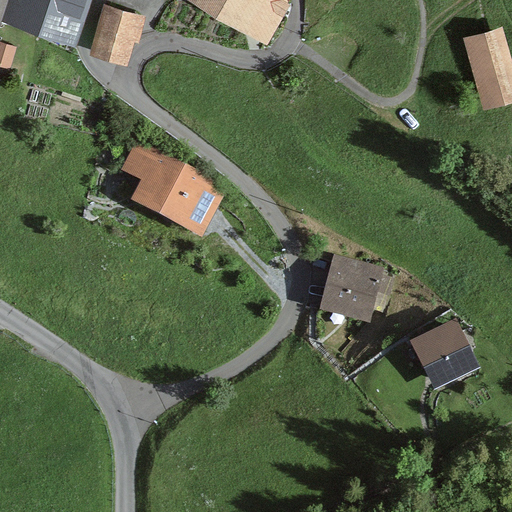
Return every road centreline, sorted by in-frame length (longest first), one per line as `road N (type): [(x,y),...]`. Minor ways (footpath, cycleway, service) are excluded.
road 1 (residential): [(123,84),(273,215),(297,258),(297,299),(278,333),(235,367),(122,409)]
road 2 (residential): [(123,84),(141,51),(168,41),(261,58),(282,48),(297,0)]
road 3 (track): [(324,511),(511,431)]
road 4 (residential): [(122,409),(86,370),(0,312)]
